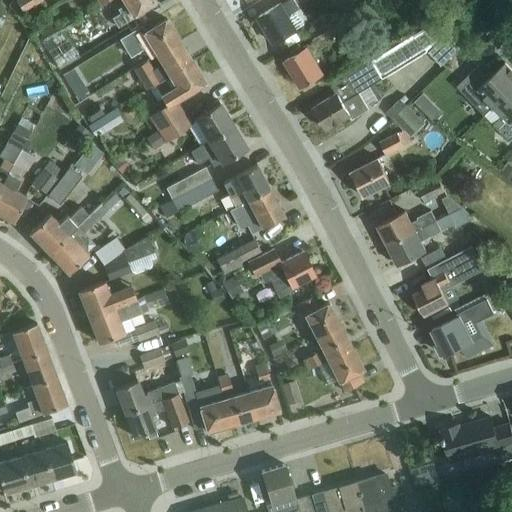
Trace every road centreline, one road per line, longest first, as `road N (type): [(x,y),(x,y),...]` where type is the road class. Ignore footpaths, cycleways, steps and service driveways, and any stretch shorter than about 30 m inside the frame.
road 1 (residential): [(427,405),(313,182),(203,0)]
road 2 (residential): [(123,489),(427,405)]
road 3 (residential): [(123,489),(39,286),(0,250)]
